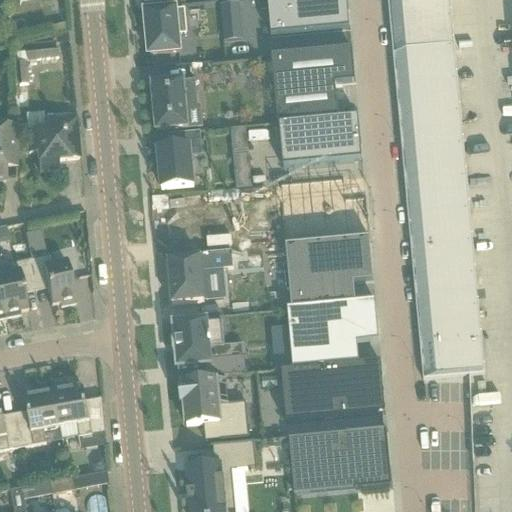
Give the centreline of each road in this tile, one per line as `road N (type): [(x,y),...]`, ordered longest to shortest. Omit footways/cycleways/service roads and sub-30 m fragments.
road 1 (residential): [(107,200),(88,0)]
road 2 (residential): [(136,511),(122,339)]
road 3 (residential): [(122,339),(107,200)]
road 4 (residential): [(0,362),(122,339)]
